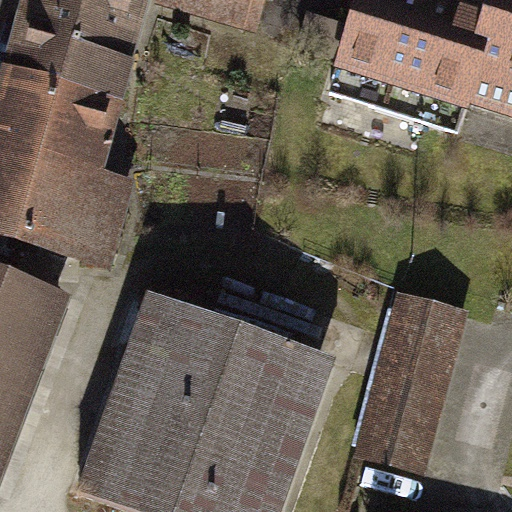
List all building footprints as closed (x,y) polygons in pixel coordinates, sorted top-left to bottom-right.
[(26,0),(0,86),(0,230),(78,255),(154,9),(254,40),(266,0),(26,0)] [(478,0),(356,0),(334,78),(511,128),(511,0),(482,0),(483,1),(478,0)] [(0,274),(0,451),(61,298),(0,274)] [(402,300),(357,447),(421,466),(466,319),(402,300)] [(80,485),(161,511),(300,511),(348,369),(142,301),(80,485)]
